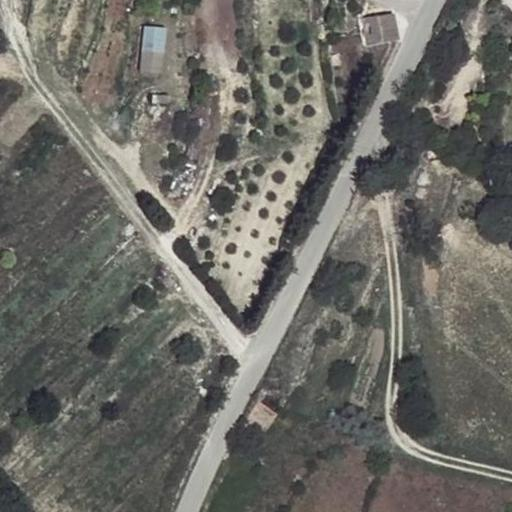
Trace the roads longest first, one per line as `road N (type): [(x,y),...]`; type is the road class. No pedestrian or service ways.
road 1 (unclassified): [(181,511),(435,0)]
road 2 (unknown): [(511,477),(422,450),(395,412),(383,104)]
